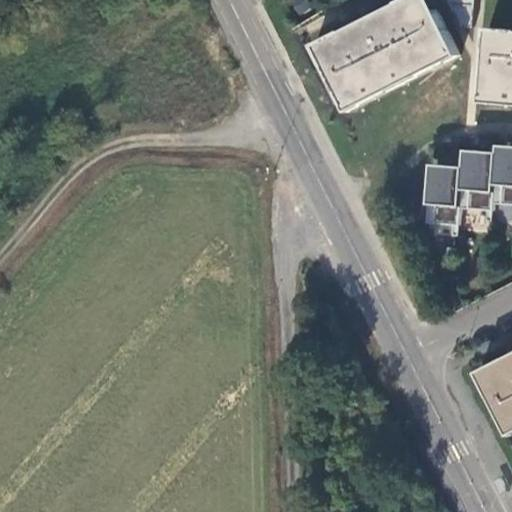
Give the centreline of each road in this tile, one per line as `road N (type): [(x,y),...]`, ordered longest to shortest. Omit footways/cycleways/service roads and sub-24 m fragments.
road 1 (residential): [(324,184),(295,224),(290,248),(296,511)]
road 2 (secondary): [(232,0),(324,184)]
road 3 (secondary): [(324,184),(414,362)]
road 4 (secondary): [(414,362),(488,511)]
